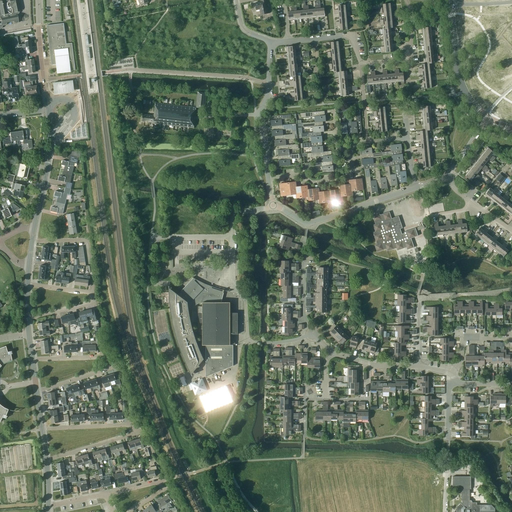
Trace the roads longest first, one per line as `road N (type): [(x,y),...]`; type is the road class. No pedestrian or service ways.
road 1 (residential): [(247,341),(244,302),(231,277),(231,213),(272,204)]
road 2 (residential): [(272,204),(307,223),(414,187)]
road 3 (residential): [(27,319),(94,302),(91,292),(27,284)]
road 4 (tertiary): [(488,116),(462,86),(449,0)]
